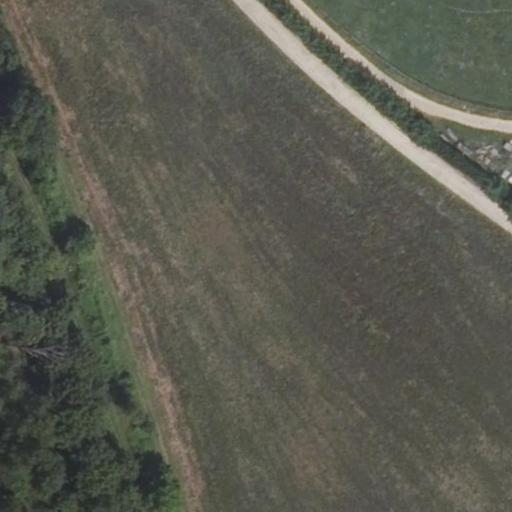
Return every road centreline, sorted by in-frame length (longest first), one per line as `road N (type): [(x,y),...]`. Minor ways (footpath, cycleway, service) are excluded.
road 1 (track): [(511,221),(425,163),(245,0)]
road 2 (track): [(291,0),(374,77),(419,106),(511,126)]
